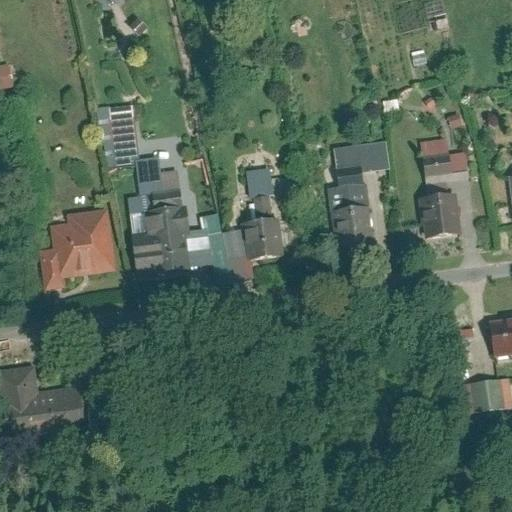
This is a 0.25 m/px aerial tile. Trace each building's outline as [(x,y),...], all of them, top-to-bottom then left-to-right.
[(0,89),(17,87),(14,64),(0,65),(0,89)] [(107,167),(133,163),(138,193),(162,190),(157,156),(137,159),(130,104),(94,109),(107,167)] [(338,143),(340,173),(391,169),(389,139),(338,143)] [(421,156),(424,175),(450,171),(447,152),(421,156)] [(270,176),(244,179),(247,200),(251,199),(253,217),(243,218),(247,256),(280,253),(275,214),(268,215),(266,198),(272,197),(270,176)] [(130,235),(136,277),(186,269),(174,191),(140,196),(146,233),(130,235)] [(458,231),(453,191),(419,195),(424,235),(458,231)] [(337,246),(371,240),(365,203),(331,208),(337,246)] [(63,287),(62,278),(115,270),(105,208),(65,214),(66,222),(48,224),(52,248),(37,250),(43,290),(63,287)] [(511,318),(491,320),(494,358),(511,356),(511,318)] [(44,396),(42,372),(2,376),(9,441),(95,431),(90,391),(44,396)] [(511,387),(511,381),(477,385),(481,414),(511,409),(511,387)]
